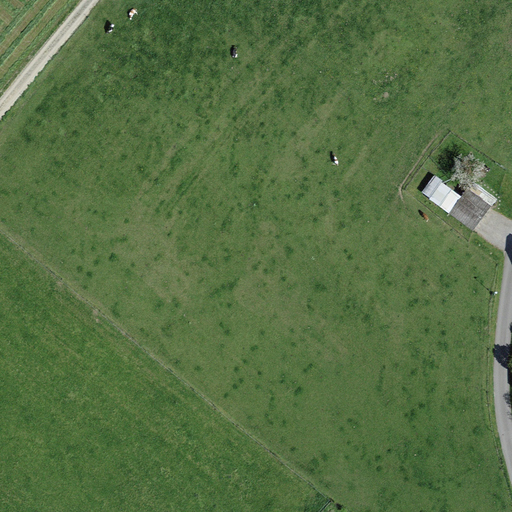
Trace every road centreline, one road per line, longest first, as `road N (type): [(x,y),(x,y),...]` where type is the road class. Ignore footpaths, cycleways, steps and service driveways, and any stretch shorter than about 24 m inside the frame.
road 1 (residential): [(511,270),(501,354),(511,454)]
road 2 (track): [(89,0),(0,110)]
